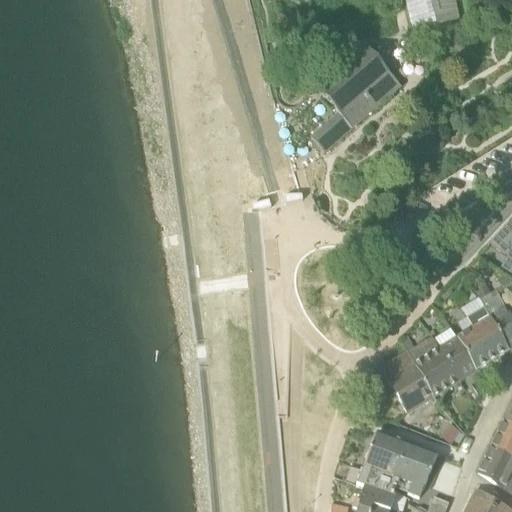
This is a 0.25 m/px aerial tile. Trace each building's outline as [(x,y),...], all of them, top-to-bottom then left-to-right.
[(454,0),(404,0),(412,31),(459,21),(454,0)] [(351,132),(400,89),(363,47),(315,90),(338,116),(310,140),(324,155),(351,131),(351,132)] [(511,221),(488,248),(511,262),(511,221)] [(511,283),(504,278),(497,282),(504,294),(511,289),(511,283)] [(484,284),(473,290),(479,301),(490,295),(484,284)] [(469,304),(476,300),(471,292),(465,296),(469,304)] [(508,354),(511,350),(511,324),(493,295),(480,303),(508,354)] [(457,341),(476,373),(508,354),(480,303),(462,314),(473,331),(457,341)] [(457,341),(438,352),(430,341),(415,351),(407,339),(400,343),(408,356),(434,399),(476,373),(457,341)] [(407,416),(434,399),(408,356),(382,372),(407,416)] [(511,401),(501,424),(511,428),(511,401)] [(511,462),(511,428),(501,424),(489,450),(511,462)] [(394,461),(400,444),(376,435),(373,442),(355,487),(364,490),(363,490),(392,500),(395,494),(396,492),(386,488),(396,462),(394,461)] [(423,492),(437,458),(400,444),(394,461),(396,462),(386,488),(396,492),(399,483),(410,488),(407,497),(418,501),(422,492),(423,492)] [(477,475),(478,476),(505,493),(511,497),(511,462),(489,450),(477,475)] [(381,511),(388,511),(392,500),(363,490),(360,503),(354,501),(352,510),(348,511),(331,507),(330,507),(329,511),(374,511),(375,510),(381,511)] [(510,511),(476,492),(465,511),(510,511)] [(433,499),(428,511),(445,511),(448,506),(433,499)]
